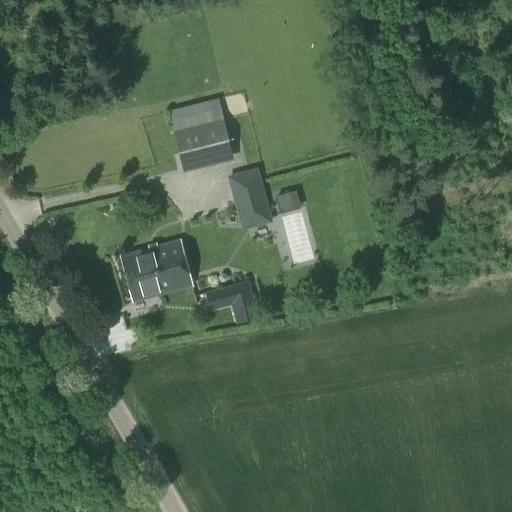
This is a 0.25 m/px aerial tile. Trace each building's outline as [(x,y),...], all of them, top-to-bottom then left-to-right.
[(181,166),(231,154),(224,123),(174,136),(181,166)] [(235,207),(266,199),(257,167),(227,176),(235,207)] [(296,190),(275,196),(280,214),(301,208),(296,190)] [(127,280),(185,264),(179,242),(121,258),(127,280)] [(185,264),(127,280),(133,301),(191,286),(185,264)] [(248,280),(205,291),(210,310),(231,305),(236,324),(259,317),(248,280)]
